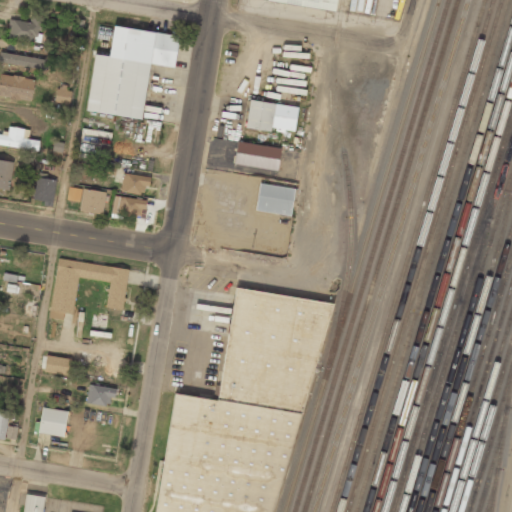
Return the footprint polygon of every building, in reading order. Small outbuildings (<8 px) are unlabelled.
[(266,0),(337,12),(338,0),(266,0)] [(8,19),(6,38),(34,42),(36,31),(41,31),(43,16),(30,14),(29,22),(8,19)] [(149,64),(174,68),(179,35),(113,27),(109,56),(94,54),(86,111),(141,119),(149,64)] [(0,62),(45,70),(46,60),(0,52),(0,62)] [(33,78),(0,74),(0,97),(31,101),(33,78)] [(68,104),(70,85),(57,84),(55,102),(68,104)] [(269,131),(270,128),(294,131),(297,105),(248,101),(246,129),(269,131)] [(0,144),(38,151),(39,140),(27,139),(29,129),(8,126),(7,134),(0,132),(0,144)] [(277,171),(281,148),(237,141),(233,163),(277,171)] [(0,188),(8,190),(13,162),(0,159),(0,188)] [(149,176),(122,174),(120,192),(142,194),(143,186),(148,186),(149,176)] [(56,180),(37,176),(33,199),(52,202),(56,180)] [(255,212),(291,215),(294,187),(258,184),(255,212)] [(79,202),(81,189),(68,186),(66,199),(79,202)] [(104,191),(82,189),(79,212),(102,214),(104,191)] [(141,220),(144,200),(114,195),(110,215),(141,220)] [(73,315),(78,278),(109,282),(105,308),(123,311),(128,269),(57,259),(50,311),(73,315)] [(268,511),(330,302),(236,286),(218,400),(174,392),(156,511),(268,511)] [(90,328),(105,329),(107,315),(92,314),(90,328)] [(69,376),(71,359),(46,355),(43,372),(69,376)] [(111,406),(113,387),(88,385),(86,403),(111,406)] [(66,410),(41,408),(38,434),(64,436),(66,410)] [(0,438),(5,439),(6,418),(15,419),(15,411),(0,410),(0,438)] [(16,426),(6,426),(6,438),(16,439),(16,426)] [(22,511),(41,511),(43,496),(24,494),(22,511)]
